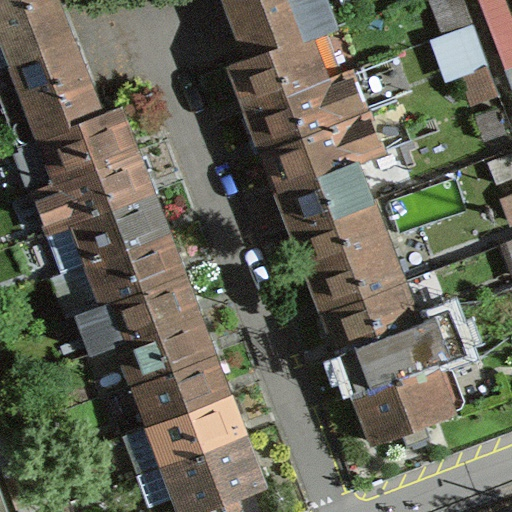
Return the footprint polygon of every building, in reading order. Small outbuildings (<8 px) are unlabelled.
[(0,0),(0,28),(13,63),(72,40),(56,0),(0,0)] [(322,0),(228,0),(249,56),(250,58),(309,36),(333,27),(322,0)] [(436,0),(449,32),(466,26),(473,23),(464,0),(436,0)] [(466,26),(449,32),(433,38),(444,66),(476,53),(466,26)] [(235,74),(248,107),(248,109),(326,79),(309,36),(250,58),(249,56),(231,63),(235,74)] [(72,40),(13,63),(41,138),(100,113),(78,56),(72,40)] [(264,149),(365,110),(350,70),(326,79),(248,109),(251,116),(264,149)] [(41,138),(18,147),(34,190),(136,151),(122,116),(119,106),(100,113),(41,138)] [(279,189),(357,160),(381,151),(365,110),(264,149),(267,157),(279,189)] [(50,231),(151,192),(140,161),(136,151),(34,190),(50,231)] [(357,160),(279,189),(281,196),(294,230),(372,200),(357,160)] [(65,270),(89,261),(167,232),(155,200),(151,192),(50,231),(65,270)] [(511,192),(503,196),(511,218),(511,192)] [(387,240),(372,200),(294,230),(297,236),(309,270),(387,240)] [(104,302),(182,272),(170,241),(167,232),(89,261),(104,302)] [(325,310),(403,280),(387,240),(309,270),(312,277),(325,310)] [(96,351),(105,348),(197,312),(185,282),(182,272),(104,302),(80,311),(96,351)] [(340,350),(418,320),(403,280),(325,310),(329,320),(340,350)] [(468,348),(453,307),(418,320),(340,350),(339,350),(352,383),(355,391),(356,391),(433,361),(468,348)] [(129,369),(134,382),(212,353),(200,320),(197,312),(105,348),(114,374),(129,369)] [(133,383),(148,423),(228,393),(230,392),(218,361),(214,352),(212,353),(134,382),(133,383)] [(433,361),(356,391),(375,441),(394,434),(402,431),(407,445),(431,436),(425,422),(453,411),(433,361)] [(0,433),(29,423),(14,382),(0,387),(0,433)] [(142,472),(165,463),(243,433),(232,403),(228,393),(148,423),(126,432),(142,472)] [(263,484),(243,433),(165,463),(184,511),(226,511),(222,499),(263,484)] [(43,495),(34,468),(7,478),(17,504),(43,495)] [(74,511),(70,499),(36,511),(74,511)]
